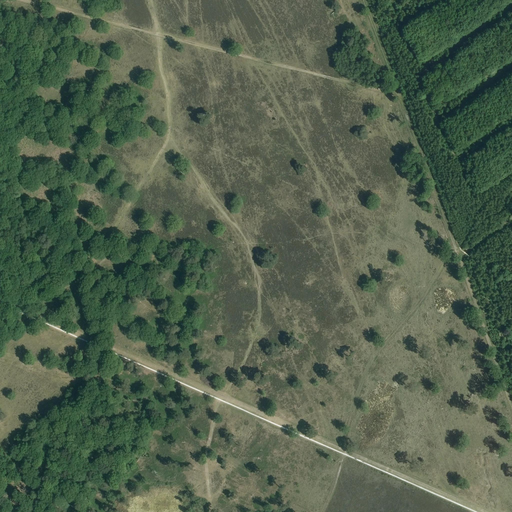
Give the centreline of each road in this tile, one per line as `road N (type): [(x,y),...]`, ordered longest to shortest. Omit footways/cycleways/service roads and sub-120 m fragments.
road 1 (track): [(0,298),(486,511)]
road 2 (track): [(400,95),(459,255)]
road 3 (track): [(459,255),(511,403)]
